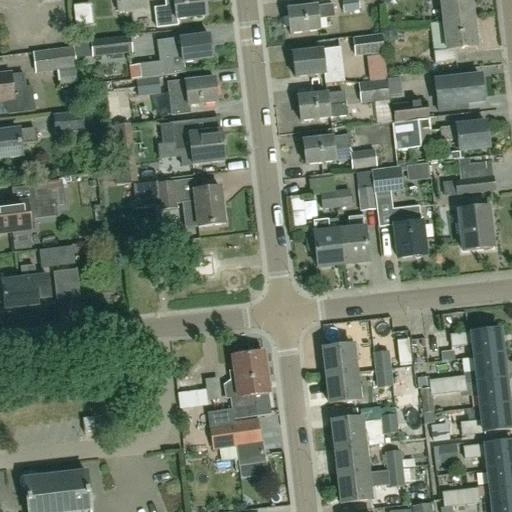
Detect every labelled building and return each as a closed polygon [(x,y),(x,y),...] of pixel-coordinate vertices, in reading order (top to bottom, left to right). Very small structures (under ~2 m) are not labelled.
[(147,0),(116,0),(118,13),(148,9),(147,0)] [(178,27),(177,21),(207,17),(205,0),(165,0),(167,9),(155,10),(157,29),(178,27)] [(343,14),(359,12),(357,0),(345,0),(341,1),(343,14)] [(440,0),(443,20),(473,16),(471,0),(440,0)] [(318,20),(334,18),(333,5),(287,11),(290,35),(319,31),(318,20)] [(473,16),(443,20),(446,51),(434,52),(435,64),(456,62),(455,50),(477,47),(473,16)] [(209,36),(164,42),(158,43),(161,64),(141,67),(142,80),(185,74),(184,64),(212,60),(209,36)] [(354,58),(383,54),(381,36),(352,39),(354,58)] [(132,55),(130,40),(94,44),(95,59),(132,55)] [(60,87),(77,85),(75,70),(76,69),(74,48),(33,54),(35,75),(57,72),(60,87)] [(341,73),(339,61),(338,49),(292,54),(295,79),(324,75),(325,85),(342,83),(341,73)] [(0,101),(5,101),(7,116),(35,113),(32,87),(24,88),(23,76),(11,78),(10,75),(0,76),(0,101)] [(437,107),(483,101),(480,76),(434,82),(437,107)] [(137,98),(160,96),(158,79),(135,81),(137,98)] [(190,115),(189,107),(218,103),(215,80),(169,85),(167,85),(171,118),(190,115)] [(400,80),(386,81),(358,84),(360,105),(389,102),(388,98),(402,96),(400,80)] [(79,91),(63,93),(65,108),(81,106),(79,91)] [(346,117),(344,105),(343,93),(298,98),(300,122),(346,117)] [(428,120),(426,103),(392,106),(394,124),(428,120)] [(55,136),(58,135),(58,138),(83,135),(83,133),(84,133),(82,114),(53,116),(55,136)] [(428,120),(394,124),(397,151),(431,146),(428,120)] [(192,167),(225,162),(221,132),(197,135),(195,122),(160,126),(162,147),(173,146),(174,154),(190,151),(192,167)] [(459,151),(489,148),(486,124),(440,129),(442,141),(457,139),(459,151)] [(20,144),(36,142),(34,129),(18,131),(0,132),(0,159),(21,157),(20,144)] [(334,151),(350,149),(348,137),(303,142),(306,166),(335,163),(334,151)] [(352,171),(377,168),(374,151),(350,154),(352,171)] [(454,179),(492,177),(491,163),(454,165),(454,179)] [(372,181),(374,197),(403,193),(400,171),(400,168),(371,172),(372,181)] [(456,197),(495,193),(493,178),(454,182),(456,197)] [(335,192),(333,179),(308,181),(310,197),(320,196),(322,211),(336,210),(334,193),(335,192)] [(175,205),(183,204),(186,227),(198,226),(198,228),(225,225),(220,189),(196,192),(194,181),(159,185),(149,186),(150,196),(160,195),(161,211),(176,209),(175,205)] [(374,197),(372,181),(357,183),(358,191),(360,213),(376,211),(374,197)] [(133,187),(134,198),(150,196),(149,186),(133,187)] [(61,189),(37,192),(38,203),(26,205),(26,203),(0,206),(0,233),(29,230),(28,219),(40,218),(39,207),(62,205),(62,202),(69,201),(67,189),(61,189)] [(334,193),(336,210),(352,208),(350,191),(335,192),(334,193)] [(397,259),(425,256),(421,223),(420,223),(418,207),(393,210),(394,226),(393,226),(397,259)] [(462,252),(472,251),(492,248),(488,208),(458,211),(462,252)] [(339,232),(343,266),(369,263),(365,229),(363,229),(362,217),(347,219),(349,231),(339,232)] [(343,266),(339,232),(337,220),(313,223),(314,234),(313,235),(313,237),(309,237),(306,241),(307,251),(310,254),(315,254),(317,269),(343,266)] [(21,268),(22,280),(1,283),(5,309),(38,305),(37,295),(48,294),(46,279),(35,280),(33,267),(21,268)] [(76,271),(66,272),(54,274),(57,300),(79,298),(76,271)] [(307,293),(328,290),(326,273),(305,275),(307,293)] [(472,344),(474,358),(502,355),(499,329),(449,336),(451,347),(472,344)] [(424,338),(426,352),(427,364),(443,362),(454,361),(453,352),(442,353),(439,337),(424,338)] [(356,375),(354,359),(361,358),(360,346),(353,347),(353,346),(323,350),(326,379),(356,375)] [(255,407),(256,417),(271,415),(267,394),(270,393),(263,352),(247,355),(232,357),(234,372),(230,373),(231,385),(225,388),(226,398),(230,397),(230,399),(232,411),(255,407)] [(375,373),(391,371),(389,353),(373,354),(375,373)] [(504,379),(502,355),(474,358),(476,373),(463,375),(463,378),(428,382),(429,388),(504,379)] [(393,388),(391,371),(375,373),(363,374),(365,391),(377,389),(393,388)] [(359,401),(356,375),(326,379),(329,404),(359,401)] [(445,395),(459,394),(460,399),(478,396),(479,407),(507,404),(504,379),(429,388),(429,390),(420,391),(420,392),(422,406),(423,415),(424,423),(431,422),(429,414),(435,413),(434,406),(447,404),(445,395)] [(510,429),(507,404),(479,407),(481,421),(459,424),(461,435),(510,429)] [(360,411),(361,419),(332,423),(335,450),(365,447),(362,423),(381,421),(382,436),(398,434),(396,409),(393,410),(379,411),(375,409),(360,411)] [(221,463),(238,460),(234,423),(233,421),(232,411),(207,415),(209,427),(212,451),(219,450),(221,463)] [(83,425),(83,433),(95,431),(93,419),(82,420),(82,422),(83,425)] [(262,457),(260,444),(257,420),(234,423),(238,460),(262,457)] [(487,471),(511,467),(511,443),(511,442),(462,448),(463,460),(485,457),(487,471)] [(456,445),(438,448),(440,465),(458,463),(456,445)] [(368,473),(365,447),(335,450),(338,477),(368,473)] [(385,454),(386,471),(402,469),(400,452),(385,454)] [(511,467),(487,471),(490,495),(511,492),(511,467)] [(403,470),(402,469),(386,471),(388,489),(405,487),(404,482),(403,470)] [(407,491),(427,490),(426,471),(407,472),(407,491)] [(26,479),(29,511),(90,511),(91,511),(86,473),(26,479)] [(368,473),(338,477),(341,504),(371,501),(368,473)] [(442,500),(479,496),(478,490),(441,494),(442,500)] [(511,511),(511,492),(490,495),(491,511),(511,511)] [(479,496),(442,500),(443,509),(480,505),(479,496)]
